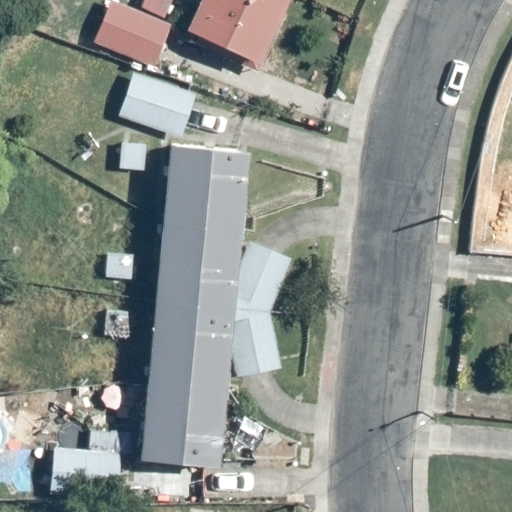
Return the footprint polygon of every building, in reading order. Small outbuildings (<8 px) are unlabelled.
[(161,21),(115,0),(101,0),(84,38),(142,64),(161,21)] [(286,0),(198,0),(184,31),(257,64),(286,0)] [(195,93),(131,70),(115,113),(179,136),(195,93)] [(216,470),(224,382),(277,370),(261,312),(281,266),(261,245),(236,242),(244,158),(166,151),(137,462),(216,470)] [(136,253),(103,250),(100,285),(133,288),(136,253)] [(120,450),(115,449),(116,426),(87,424),(86,448),(54,446),(51,494),(117,498),(120,450)]
